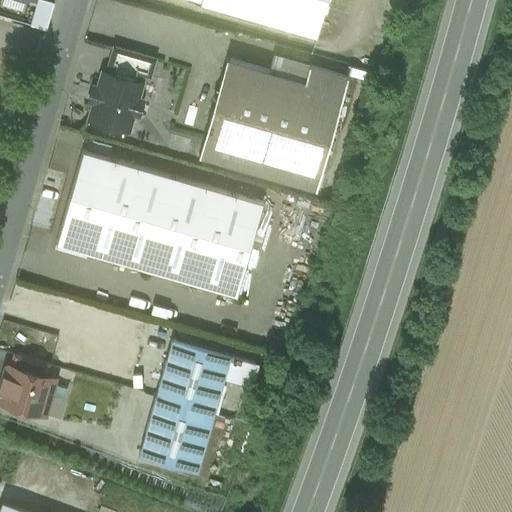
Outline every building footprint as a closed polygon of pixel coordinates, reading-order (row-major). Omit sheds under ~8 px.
[(35,0),(30,23),(46,26),(51,0),(35,0)] [(324,0),(201,0),(315,33),(324,0)] [(155,57),(113,45),(108,64),(111,64),(140,73),(149,75),(155,57)] [(302,74),(306,57),(270,50),(267,67),(302,74)] [(304,79),(228,57),(228,56),(226,56),(225,58),(226,58),(221,75),(220,75),(220,77),(216,94),(237,100),(220,159),(315,186),(347,75),(308,64),(304,79)] [(140,73),(111,64),(109,71),(103,69),(98,86),(92,85),(88,99),(94,101),(89,118),(127,129),(132,112),(138,114),(142,99),(136,97),(141,81),(138,80),(140,73)] [(216,94),(215,94),(214,96),(215,96),(210,113),(209,113),(209,115),(204,133),(203,134),(204,135),(199,152),(198,152),(198,153),(200,154),(218,158),(218,159),(220,159),(237,100),(216,94)] [(262,200),(82,149),(56,241),(236,293),(262,200)] [(230,353),(171,336),(155,394),(213,411),(222,379),(228,359),(230,353)] [(48,363),(14,353),(10,365),(45,375),(48,363)] [(228,359),(222,379),(253,388),(259,368),(228,359)] [(45,375),(10,365),(6,367),(0,389),(0,399),(25,407),(26,409),(35,412),(38,410),(44,412),(53,378),(45,375)] [(213,411),(155,394),(138,452),(196,469),(213,411)] [(32,511),(2,501),(0,507),(0,511),(32,511)]
